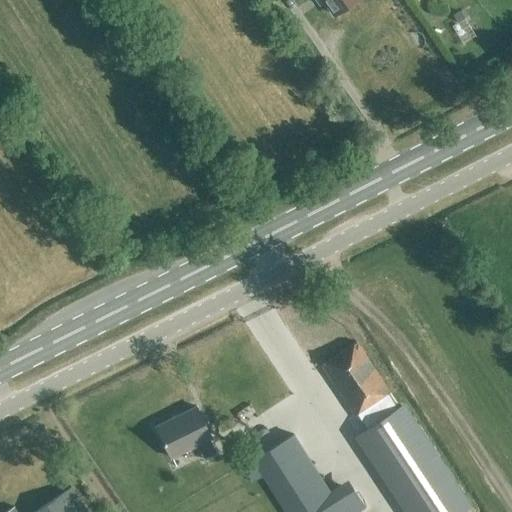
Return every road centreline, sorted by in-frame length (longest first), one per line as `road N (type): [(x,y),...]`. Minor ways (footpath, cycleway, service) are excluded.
road 1 (primary): [(511,112),(0,369)]
road 2 (unclassified): [(0,411),(511,155)]
road 3 (track): [(306,258),(376,314),(511,498)]
